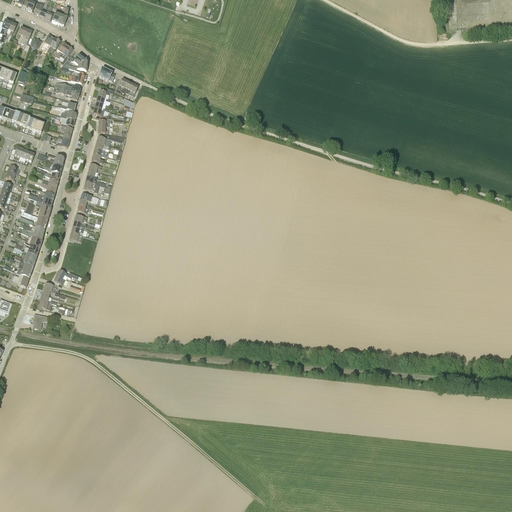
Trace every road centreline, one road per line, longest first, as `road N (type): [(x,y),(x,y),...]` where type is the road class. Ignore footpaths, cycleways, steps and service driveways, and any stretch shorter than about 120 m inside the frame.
road 1 (unclassified): [(511,204),(248,127),(140,83)]
road 2 (track): [(10,343),(91,361),(255,498)]
